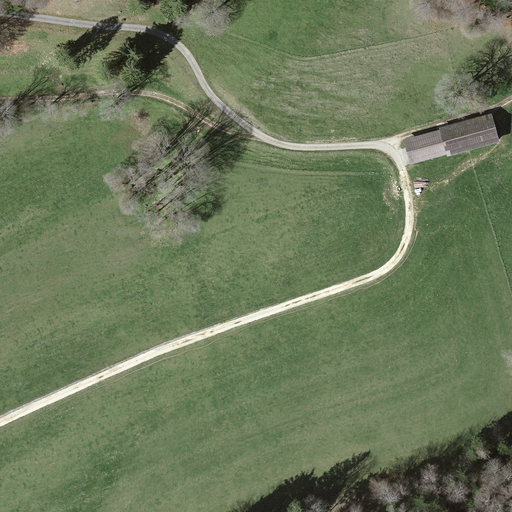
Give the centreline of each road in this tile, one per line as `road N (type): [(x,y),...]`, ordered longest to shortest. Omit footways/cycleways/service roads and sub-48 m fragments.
road 1 (track): [(0,425),(139,359),(385,270),(406,248),(411,226),(394,143)]
road 2 (track): [(394,143),(279,147),(209,93),(194,60),(173,42),(129,28),(0,14)]
road 3 (track): [(250,132),(147,100),(95,94),(0,101)]
road 4 (track): [(394,143),(511,96)]
